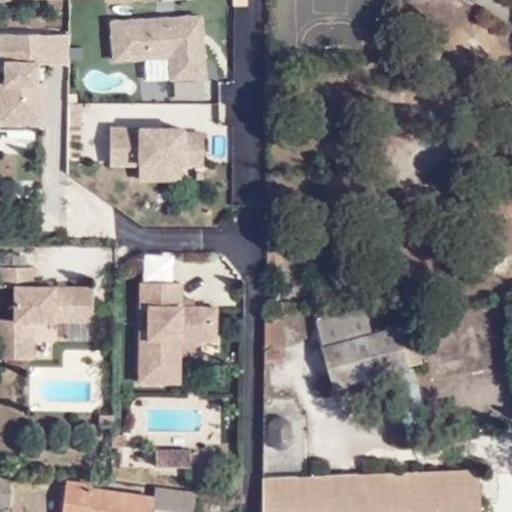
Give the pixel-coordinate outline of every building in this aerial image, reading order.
[(200,59),(198,19),(108,23),(110,63),(165,60),(166,80),(201,79),(200,59)] [(451,70),(476,41),(457,26),(433,55),(451,70)] [(38,65),(64,66),(64,35),(0,35),(0,65),(1,65),(1,85),(0,85),(0,127),(37,128),(38,87),(38,65)] [(178,131),(136,131),(105,130),(105,159),(135,160),(135,166),(177,166),(178,131)] [(197,132),(178,131),(177,166),(197,167),(197,132)] [(177,181),(177,166),(135,166),(135,181),(177,181)] [(29,324),(88,324),(88,287),(32,287),(32,268),(0,267),(0,289),(7,289),(7,321),(0,320),(0,359),(29,361),(29,324)] [(196,343),(212,343),(212,307),(189,307),(177,307),(177,299),(177,284),(133,283),(133,310),(141,309),(141,332),(133,332),(132,385),(175,385),(176,358),(176,343),(196,343)] [(320,347),(331,387),(389,372),(410,366),(421,363),(405,325),(320,347)] [(267,348),(282,346),(280,326),(266,327),(267,348)] [(176,358),(196,359),(196,343),(176,343),(176,358)] [(406,439),(427,434),(410,366),(389,372),(406,439)] [(150,468),(185,468),(185,451),(150,450),(150,468)] [(270,489),(270,511),(472,511),(472,479),(422,481),(277,487),(270,489)] [(149,511),(150,511),(150,508),(152,500),(88,491),(89,482),(81,482),(65,481),(62,506),(61,511),(149,511)] [(190,511),(193,493),(153,487),(152,500),(150,508),(179,511),(190,511)]
